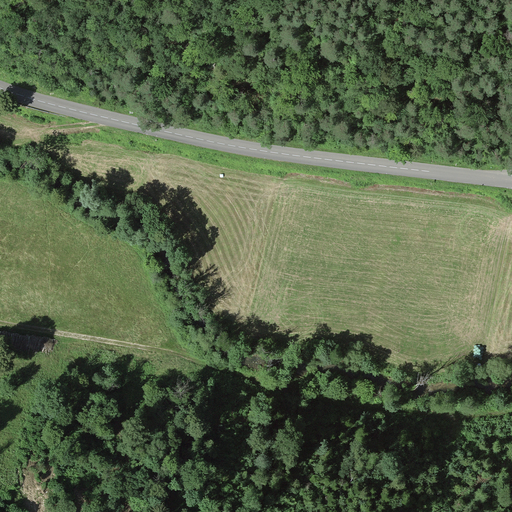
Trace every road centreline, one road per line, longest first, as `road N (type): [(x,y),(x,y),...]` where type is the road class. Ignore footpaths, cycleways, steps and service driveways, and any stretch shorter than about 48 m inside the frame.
road 1 (secondary): [(0,87),(263,152),(506,181)]
road 2 (track): [(216,365),(0,322)]
